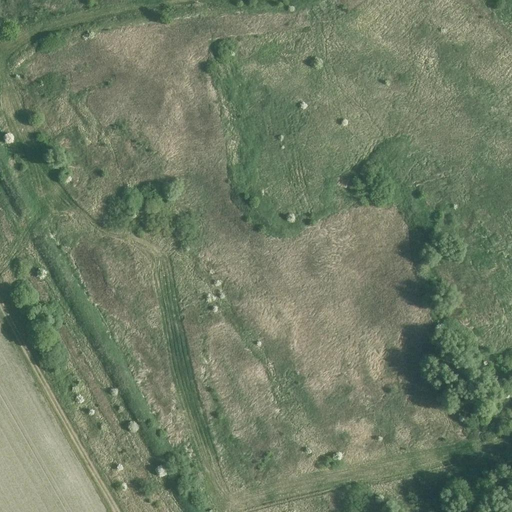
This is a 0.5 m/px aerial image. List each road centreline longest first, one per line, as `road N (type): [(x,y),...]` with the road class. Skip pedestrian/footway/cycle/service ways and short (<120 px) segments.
road 1 (track): [(6,275),(38,246),(48,182),(25,124),(16,64),(49,32),(245,0)]
road 2 (track): [(134,511),(0,264)]
